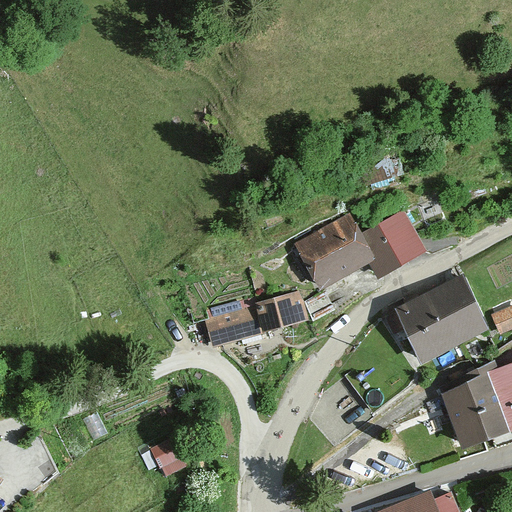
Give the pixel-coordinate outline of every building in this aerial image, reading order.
[(373,269),(382,284),(429,259),(405,214),(360,238),(349,217),(292,248),(319,299),(373,269)] [(394,309),(422,366),(492,333),(464,276),(394,309)] [(256,309),(205,324),(213,352),(263,338),(296,328),(310,322),(300,294),(274,305),(256,309)] [(511,356),(424,388),(445,447),(500,428),(505,442),(511,438),(511,356)] [(167,474),(189,463),(174,434),(152,445),(167,474)] [(444,511),(434,485),(370,509),(371,511),(444,511)]
